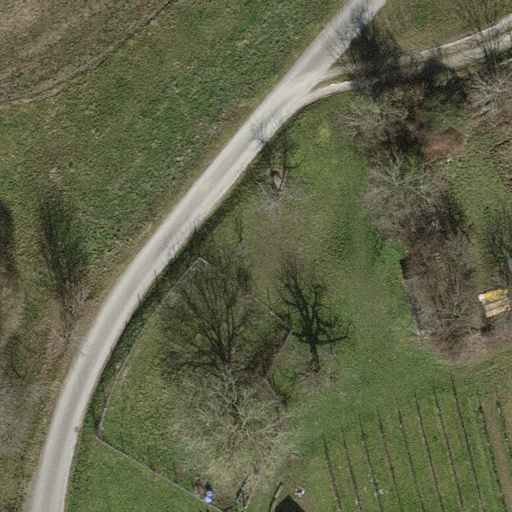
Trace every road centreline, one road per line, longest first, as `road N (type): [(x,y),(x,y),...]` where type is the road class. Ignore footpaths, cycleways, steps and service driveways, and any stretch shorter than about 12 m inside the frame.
road 1 (unclassified): [(365,0),(123,296),(86,364),(46,511)]
road 2 (track): [(322,49),(354,69),(457,65),(511,35)]
